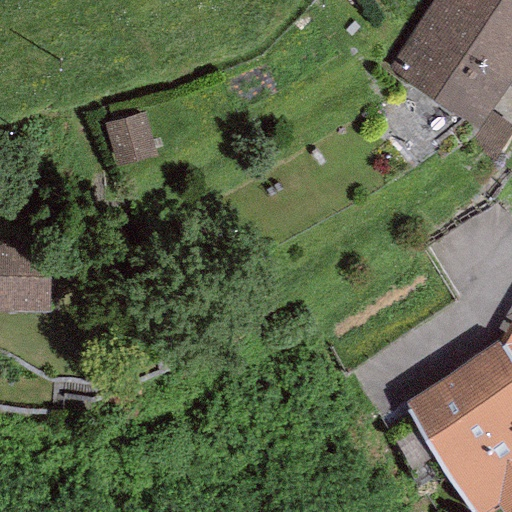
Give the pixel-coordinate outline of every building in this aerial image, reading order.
[(511,0),(433,0),(389,67),(481,127),(511,79),(511,0)] [(253,79),(228,93),(237,111),(263,98),(253,79)] [(144,114),(103,124),(113,164),(154,154),(144,114)] [(51,240),(0,240),(0,309),(51,309),(51,240)] [(501,511),(511,511),(511,362),(497,340),(406,403),(474,511),(491,511),(498,507),(501,511)]
